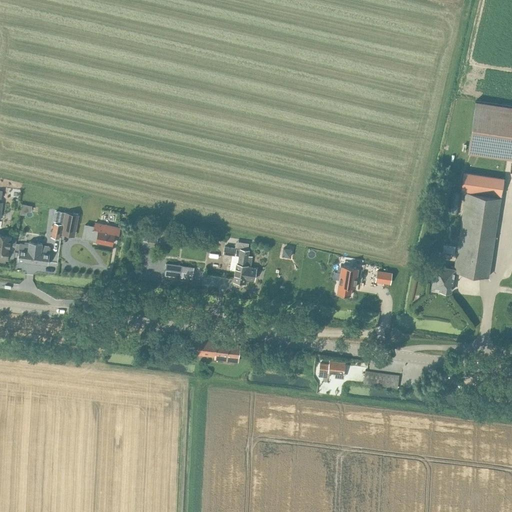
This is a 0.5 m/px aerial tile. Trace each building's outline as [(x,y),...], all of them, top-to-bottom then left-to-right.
[(511,107),(475,102),(468,153),(505,159),(511,159),(511,107)] [(502,179),(464,173),(461,189),(499,195),(502,179)] [(449,202),(448,210),(447,212),(457,214),(461,191),(451,190),(449,202)] [(466,192),(453,268),(434,264),(430,288),(450,292),(454,271),(487,277),(501,197),(466,192)] [(56,210),(51,237),(58,238),(61,224),(62,225),(65,212),(56,210)] [(78,214),(65,212),(61,233),(74,236),(78,214)] [(84,225),(82,238),(96,241),(111,244),(113,234),(119,235),(120,227),(114,226),(115,225),(99,223),(94,222),(93,226),(84,225)] [(156,243),(158,235),(144,232),(142,240),(156,243)] [(0,261),(4,261),(5,260),(5,259),(13,260),(17,236),(12,236),(10,252),(8,251),(9,242),(10,235),(0,233),(0,261)] [(19,243),(17,260),(32,262),(47,264),(49,247),(41,246),(41,243),(35,242),(27,241),(27,244),(19,243)] [(222,253),(231,255),(229,269),(234,270),(233,281),(245,283),(246,279),(254,280),(255,268),(250,267),(252,256),(248,255),(248,249),(247,249),(248,243),(235,241),(234,247),(223,246),(222,253)] [(283,247),(281,255),(290,257),(291,248),(283,247)] [(165,263),(164,275),(192,279),(193,267),(165,263)] [(337,285),(336,293),(350,295),(351,287),(355,287),(358,268),(354,267),(340,265),(337,285)] [(137,271),(125,269),(124,277),(136,279),(137,271)] [(376,270),(375,281),(389,283),(389,282),(391,273),(391,272),(376,270)] [(239,345),(188,339),(186,352),(214,356),(214,358),(237,361),(239,345)] [(319,363),(318,372),(318,375),(329,376),(329,372),(335,372),(334,377),(343,378),(343,373),(345,361),(329,360),(328,364),(319,363)] [(363,383),(397,387),(399,374),(365,370),(363,383)]
